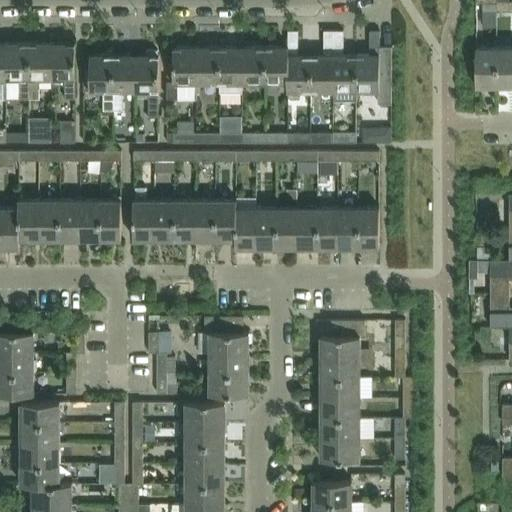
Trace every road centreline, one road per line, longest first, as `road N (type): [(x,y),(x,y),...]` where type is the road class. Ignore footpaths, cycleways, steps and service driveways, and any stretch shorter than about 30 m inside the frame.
road 1 (residential): [(257,511),(254,456),(277,395),(279,280)]
road 2 (residential): [(112,395),(111,280),(0,277)]
road 3 (residential): [(279,280),(403,281)]
